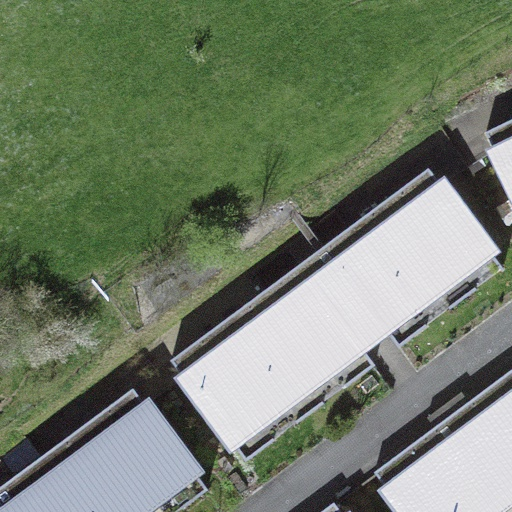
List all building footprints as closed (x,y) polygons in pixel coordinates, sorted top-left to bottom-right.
[(511,118),(486,131),(511,186),(511,118)] [(227,436),(485,245),(428,168),(171,360),(227,436)] [(511,368),(374,471),(404,511),(477,511),(511,486),(511,368)] [(124,511),(189,464),(133,387),(0,486),(0,506),(4,511),(124,511)] [(340,511),(333,502),(319,511),(340,511)]
